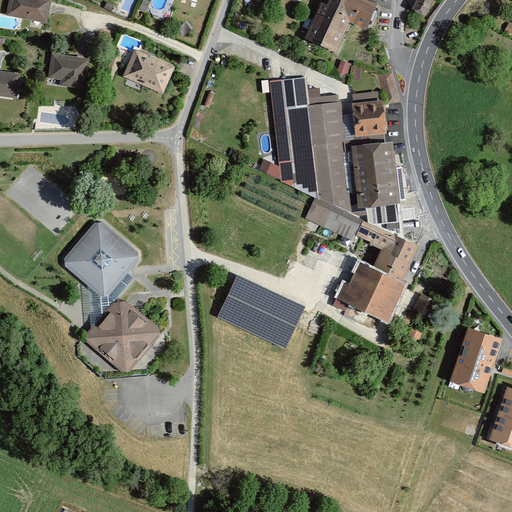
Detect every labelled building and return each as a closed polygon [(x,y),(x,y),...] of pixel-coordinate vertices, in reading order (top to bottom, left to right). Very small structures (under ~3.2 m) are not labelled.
[(49,4),(29,0),(9,0),(5,19),(44,27),(49,4)] [(378,0),(332,0),(327,14),(321,11),(308,43),(334,54),(345,26),(364,34),(378,0)] [(433,2),(428,0),(418,0),(412,15),(425,21),(433,2)] [(172,72),(134,55),(122,81),(161,98),(172,72)] [(86,63),(50,58),(48,81),(60,82),(59,89),(83,92),(86,63)] [(350,67),(342,65),(338,75),(346,78),(350,67)] [(18,78),(0,75),(0,99),(15,101),(18,78)] [(397,104),(390,77),(378,80),(385,107),(397,104)] [(303,81),(269,84),(274,134),(278,170),(270,166),(265,177),(351,216),(341,145),(350,145),(348,121),(339,122),(336,100),(305,103),(303,81)] [(380,105),(349,109),(353,142),(384,139),(380,105)] [(397,227),(388,142),(347,147),(355,214),(366,213),(367,225),(373,229),(397,227)] [(417,252),(314,203),(304,224),(319,232),(317,237),(349,252),(353,242),(380,255),(370,275),(358,269),(359,266),(310,243),(304,256),(355,280),(348,295),(342,292),(336,305),(381,326),(417,252)] [(141,257),(99,221),(64,261),(106,297),(141,257)] [(302,310),(237,279),(217,320),(283,351),(302,310)] [(329,296),(330,296),(332,297),(333,296),(335,295),(336,294),(336,293),(336,291),(336,289),(335,288),(333,287),(332,287),(330,287),(329,288),(328,289),(327,290),(327,291),(327,293),(327,294),(329,296)] [(435,306),(421,299),(413,315),(428,321),(435,306)] [(111,307),(83,339),(84,346),(119,376),(127,375),(157,341),(157,334),(125,305),(111,307)] [(499,345),(467,334),(450,383),(482,393),(499,345)] [(511,391),(504,389),(491,430),(511,436),(511,391)]
